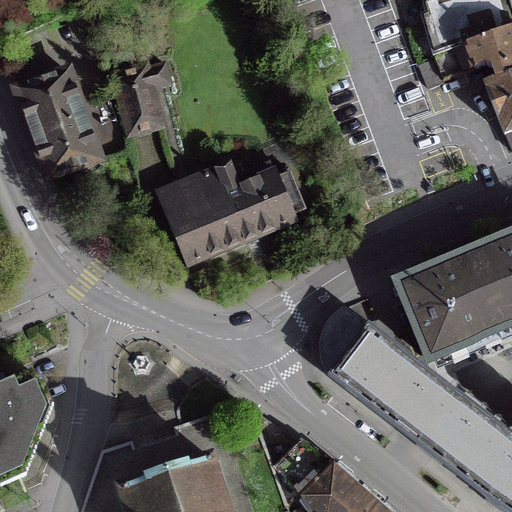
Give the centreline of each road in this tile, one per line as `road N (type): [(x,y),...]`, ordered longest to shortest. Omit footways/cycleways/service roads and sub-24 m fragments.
road 1 (residential): [(292,307),(347,269),(511,193)]
road 2 (residential): [(65,511),(100,346),(126,299)]
road 3 (residential): [(433,511),(278,378)]
road 4 (residential): [(77,265),(43,228),(0,133)]
road 5 (residential): [(252,333),(213,336),(126,299)]
